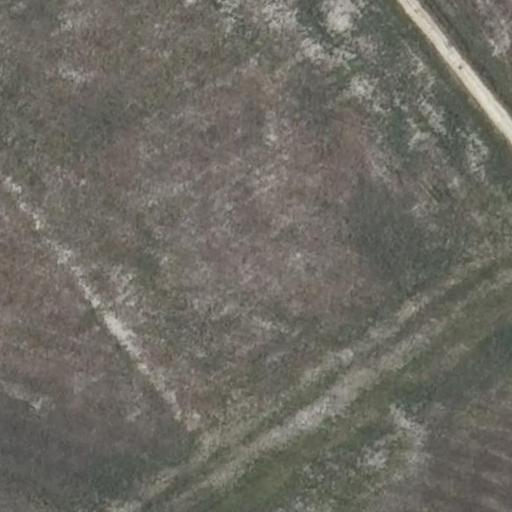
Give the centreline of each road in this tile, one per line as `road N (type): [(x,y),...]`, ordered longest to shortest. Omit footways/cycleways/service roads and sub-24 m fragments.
road 1 (track): [(204,511),(511,293)]
road 2 (track): [(417,0),(511,122)]
